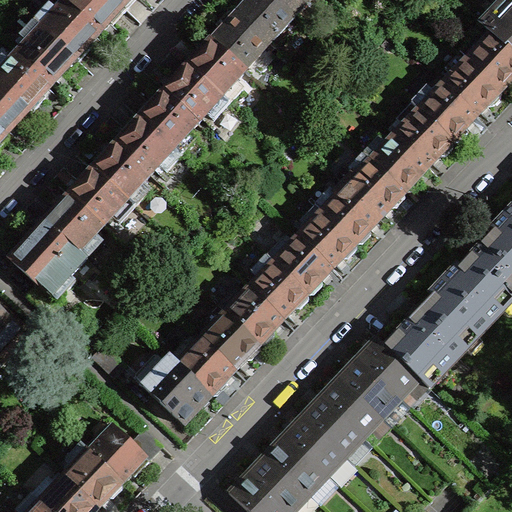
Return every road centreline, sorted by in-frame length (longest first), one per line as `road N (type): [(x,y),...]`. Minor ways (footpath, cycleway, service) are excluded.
road 1 (residential): [(171,499),(511,145)]
road 2 (residential): [(188,0),(0,204)]
